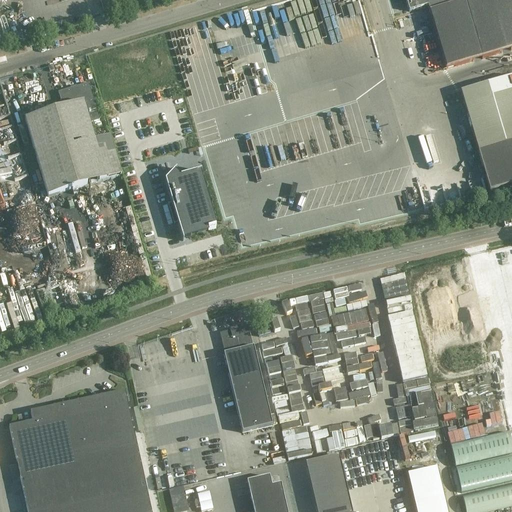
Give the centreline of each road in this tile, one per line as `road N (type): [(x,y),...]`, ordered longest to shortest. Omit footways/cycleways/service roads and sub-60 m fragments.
road 1 (primary): [(0,375),(228,292),(511,225)]
road 2 (unclassified): [(0,62),(212,0)]
